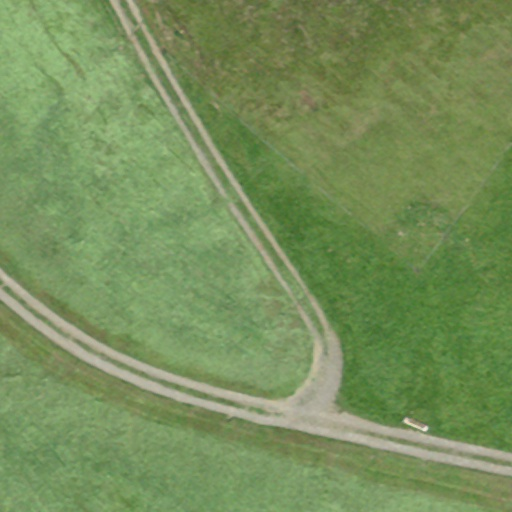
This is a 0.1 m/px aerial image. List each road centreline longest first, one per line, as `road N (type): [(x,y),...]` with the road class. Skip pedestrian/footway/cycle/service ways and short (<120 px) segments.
road 1 (track): [(0,283),(82,345),(186,395),(511,464)]
road 2 (track): [(321,422),(325,349),(139,0)]
